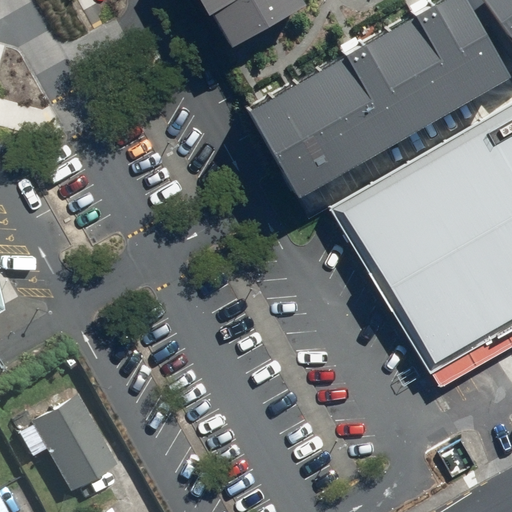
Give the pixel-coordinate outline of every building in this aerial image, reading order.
[(289,0),(200,0),(226,44),(293,6),(289,0)] [(457,0),(438,0),(247,113),(294,192),(500,71),(457,0)] [(511,0),(472,0),(511,51),(511,0)] [(511,343),(511,92),(327,201),(438,387),(511,343)] [(66,395),(6,428),(25,461),(35,455),(58,495),(107,467),(66,395)]
